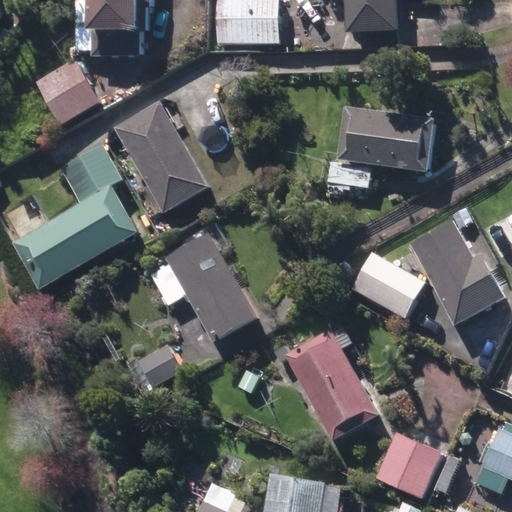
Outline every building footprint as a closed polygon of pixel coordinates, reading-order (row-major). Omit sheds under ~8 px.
[(95,59),(143,59),(143,35),(150,35),(150,10),(155,10),(154,0),(90,0),(90,32),(95,32),(95,59)] [(218,0),(219,47),(281,47),(280,0),(218,0)] [(346,0),(347,34),(400,32),(398,0),(346,0)] [(46,80),(71,122),(102,104),(78,62),(46,80)] [(116,130),(166,216),(211,190),(161,104),(116,130)] [(340,164),(430,175),(437,121),(347,110),(340,164)] [(15,245),(42,292),(141,234),(114,187),(123,182),(104,149),(63,172),(82,206),(15,245)] [(349,198),(350,189),(355,189),(354,201),(368,203),(372,172),(333,168),(330,196),(349,198)] [(156,224),(164,237),(175,230),(167,217),(156,224)] [(413,249),(457,327),(506,300),(482,257),(477,261),(457,224),(413,249)] [(189,298),(216,345),(259,321),(212,238),(169,262),(172,267),(153,277),(170,308),(189,298)] [(354,290),(407,320),(427,285),(374,255),(354,290)] [(336,269),(342,281),(353,276),(347,264),(336,269)] [(289,361),(336,443),(381,417),(344,352),(353,346),(345,331),(335,336),(333,332),(290,356),(285,347),(274,353),(281,365),(289,361)] [(135,368),(150,394),(185,374),(170,348),(135,368)] [(511,358),(497,388),(511,396),(511,358)] [(511,426),(506,436),(501,433),(484,470),(487,471),(481,485),(504,495),(510,480),(511,480),(511,426)] [(378,480),(423,500),(443,455),(398,435),(378,480)] [(437,490),(447,495),(454,478),(445,474),(437,490)] [(340,511),(344,489),(272,477),(266,511),(340,511)] [(378,505),(379,495),(370,494),(369,503),(367,503),(365,511),(380,511),(382,505),(378,505)]
